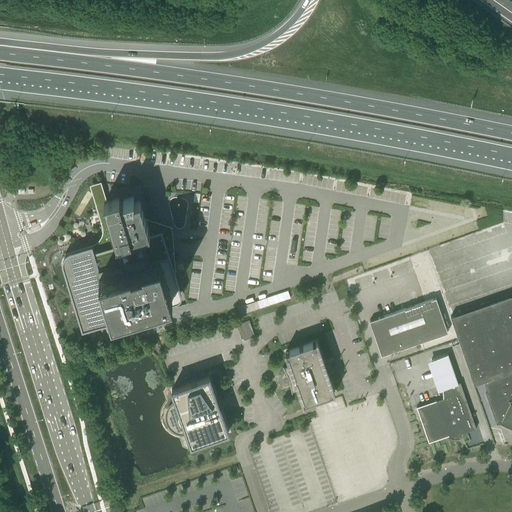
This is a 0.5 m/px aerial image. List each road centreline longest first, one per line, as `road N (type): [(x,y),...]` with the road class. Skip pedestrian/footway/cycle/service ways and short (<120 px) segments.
road 1 (motorway): [(0,74),(511,155)]
road 2 (motorway): [(511,133),(76,62)]
road 3 (secondary): [(87,511),(6,248)]
road 4 (motorway): [(311,0),(283,34),(248,51),(76,62)]
road 5 (secondary): [(0,332),(56,511)]
